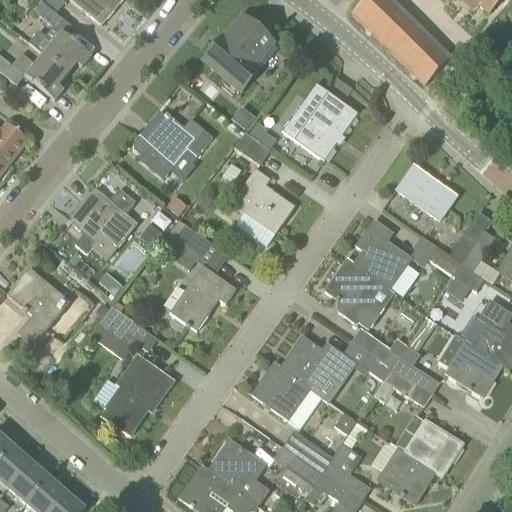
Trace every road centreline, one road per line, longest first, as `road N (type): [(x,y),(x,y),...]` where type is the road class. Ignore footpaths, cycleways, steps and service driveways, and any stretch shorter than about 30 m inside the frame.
road 1 (residential): [(136,502),(395,138)]
road 2 (residential): [(0,236),(194,0)]
road 3 (tertiary): [(511,188),(298,0)]
road 4 (residential): [(136,502),(0,386)]
